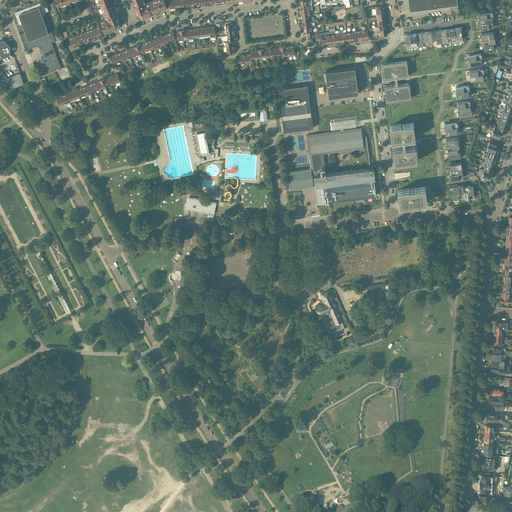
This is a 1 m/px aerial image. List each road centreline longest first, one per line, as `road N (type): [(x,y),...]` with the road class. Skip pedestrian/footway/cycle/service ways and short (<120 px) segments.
road 1 (tertiary): [(106,253),(206,432),(261,511)]
road 2 (residential): [(445,216),(432,127),(444,82),(471,39),(464,22)]
road 3 (residential): [(464,511),(483,310)]
road 4 (residential): [(106,253),(283,227)]
road 5 (residential): [(391,214),(376,55)]
road 6 (residential): [(133,32),(170,18),(267,4)]
road 7 (tertiary): [(41,139),(106,253)]
road 8 (residential): [(376,55),(369,47),(320,53),(296,34),(292,1)]
road 9 (residential): [(11,24),(47,126),(41,139)]
